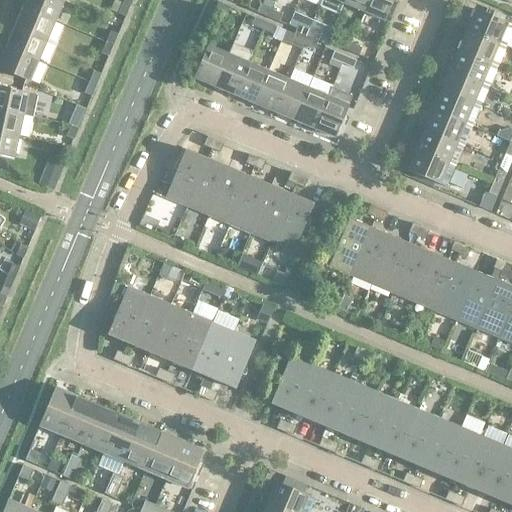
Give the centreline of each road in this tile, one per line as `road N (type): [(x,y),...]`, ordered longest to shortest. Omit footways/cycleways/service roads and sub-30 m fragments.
road 1 (residential): [(256,434),(84,364),(88,316),(119,233),(189,112),(363,182)]
road 2 (residential): [(363,182),(438,0)]
road 3 (residential): [(435,511),(256,434)]
road 4 (residential): [(511,244),(363,182)]
